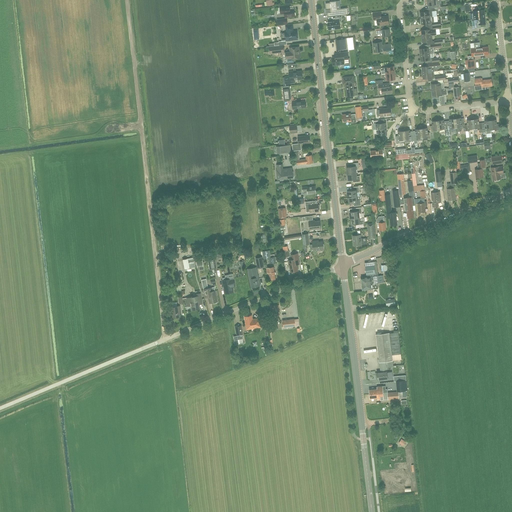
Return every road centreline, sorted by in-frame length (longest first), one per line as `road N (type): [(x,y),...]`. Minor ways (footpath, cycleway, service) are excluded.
road 1 (unclassified): [(0,408),(342,265)]
road 2 (tertiary): [(342,265),(310,0)]
road 3 (tertiary): [(372,511),(342,265)]
road 4 (residential): [(508,100),(412,112),(399,7),(405,0)]
road 5 (unclassified): [(342,265),(511,192)]
